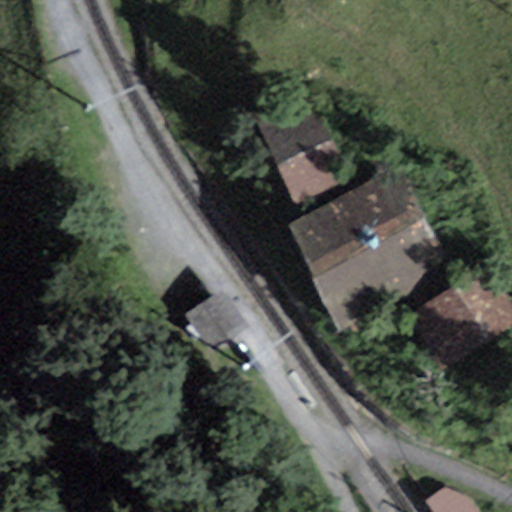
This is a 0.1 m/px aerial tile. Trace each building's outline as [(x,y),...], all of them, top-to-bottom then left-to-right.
[(283,162),(327,143),(307,107),(299,111),(291,93),(259,108),(283,162)] [(327,143),(283,162),(301,202),(344,182),(327,143)] [(440,261),(400,174),(383,182),(389,196),(353,212),(348,200),(303,221),(344,309),(402,281),(412,303),(440,290),(429,266),(440,261)] [(419,316),(443,357),(508,320),(482,277),(419,316)] [(234,328),(216,302),(193,317),(212,344),(234,328)]
